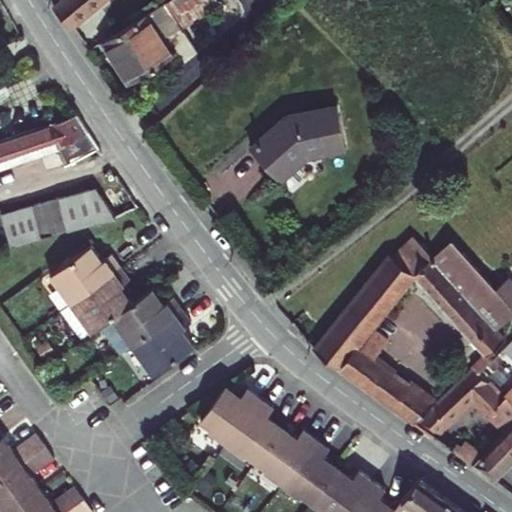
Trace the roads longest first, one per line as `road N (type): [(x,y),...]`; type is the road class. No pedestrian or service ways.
road 1 (residential): [(28,0),(214,266),(268,330)]
road 2 (residential): [(268,330),(507,511)]
road 3 (residential): [(83,464),(268,330)]
road 4 (residential): [(0,354),(83,464)]
